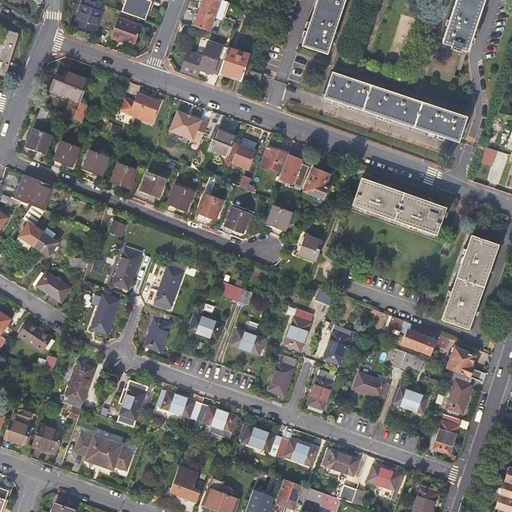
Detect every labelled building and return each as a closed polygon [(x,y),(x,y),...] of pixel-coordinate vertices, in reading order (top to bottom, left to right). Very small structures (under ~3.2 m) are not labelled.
[(94,33),(104,7),(101,5),(86,0),(83,6),(81,5),(74,26),(94,33)] [(124,0),(124,3),(127,4),(123,14),(133,17),(144,21),(149,5),(151,1),(146,0),(124,0)] [(194,17),(191,27),(230,40),(235,23),(214,15),(220,0),(218,0),(199,0),(199,3),(201,4),(196,18),(194,17)] [(346,0),(317,0),(310,23),(302,46),(328,55),(346,0)] [(456,0),(442,44),(451,47),(451,50),(460,52),(461,50),(467,52),(474,30),(484,0),(456,0)] [(121,13),(120,12),(110,39),(119,42),(120,40),(125,42),(134,44),(141,26),(131,23),(133,17),(123,14),(121,13)] [(0,73),(3,75),(17,33),(0,27),(0,73)] [(219,73),(227,49),(208,43),(202,57),(188,52),(181,71),(196,76),(199,70),(218,77),(219,75),(219,73)] [(246,56),(227,49),(219,73),(242,80),(250,55),(247,53),(246,56)] [(252,70),(249,80),(258,84),(261,74),(252,70)] [(80,102),(88,81),(65,72),(62,78),(56,75),(50,90),(80,102)] [(219,75),(241,83),(242,80),(219,73),(219,75)] [(332,73),(323,98),(458,143),(466,118),(446,111),(395,94),(357,81),(332,73)] [(123,96),(118,110),(150,125),(159,103),(138,94),(135,101),(123,96)] [(59,115),(41,108),(37,118),(55,124),(59,115)] [(61,116),(64,117),(73,120),(73,119),(77,110),(71,108),(70,112),(64,109),(61,116)] [(77,110),(73,119),(80,121),(83,113),(77,110)] [(170,131),(200,143),(208,124),(178,111),(170,131)] [(43,152),(45,152),(51,136),(34,129),(27,145),(36,149),(36,150),(43,153),(43,152)] [(217,130),(209,150),(218,153),(214,162),(224,166),(223,168),(228,169),(230,164),(238,146),(238,144),(232,142),(234,137),(217,130)] [(285,139),(280,151),(288,154),(293,142),(285,139)] [(72,166),(79,149),(61,142),(54,159),(72,166)] [(240,147),(253,152),(254,148),(242,143),(240,147)] [(238,146),(230,164),(248,171),(255,154),(253,152),(240,147),(238,146)] [(490,149),(483,147),(473,178),(479,180),(490,149)] [(270,170),(280,175),(288,154),(280,151),(279,153),(268,149),(261,164),(260,168),(269,172),(270,170)] [(84,167),(92,171),(92,172),(99,175),(100,174),(101,174),(108,159),(90,151),(84,167)] [(111,181),(129,188),(135,171),(118,164),(111,181)] [(281,178),(289,181),(293,170),(285,167),(281,178)] [(313,168),(304,192),(323,199),(324,197),(327,196),(328,192),(327,189),(328,187),(325,185),(329,175),(313,168)] [(141,189),(150,193),(149,194),(156,197),(157,196),(158,196),(165,180),(147,173),(141,189)] [(15,199),(43,210),(53,186),(25,175),(15,199)] [(352,206),(437,235),(443,216),(445,217),(447,213),(445,212),(446,208),(426,201),(384,186),(362,178),(352,206)] [(240,188),(247,190),(248,185),(250,181),(244,179),(240,188)] [(247,190),(254,194),(256,191),(253,190),(254,188),(248,185),(247,190)] [(186,210),(192,193),(175,186),(168,203),(186,210)] [(3,195),(1,200),(12,205),(14,200),(3,195)] [(204,195),(197,211),(215,218),(222,201),(204,195)] [(285,229),(290,214),(273,207),(267,223),(276,226),(275,227),(283,230),(283,229),(285,229)] [(232,208),(225,225),(243,232),(249,215),(232,208)] [(124,225),(112,221),(108,232),(120,236),(124,225)] [(19,237),(31,245),(49,256),(58,243),(53,239),(44,233),(28,223),(19,237)] [(44,233),(53,239),(56,234),(47,228),(44,233)] [(471,235),(441,319),(469,329),(498,245),(471,235)] [(28,250),(31,245),(19,237),(15,242),(28,250)] [(299,255),(316,261),(323,243),(306,237),(303,246),(301,245),(299,253),(300,253),(299,255)] [(127,251),(140,255),(141,253),(128,247),(127,251)] [(140,255),(127,251),(125,250),(113,284),(128,290),(140,255)] [(97,261),(94,270),(101,272),(104,263),(97,261)] [(155,301),(169,307),(182,272),(161,264),(151,290),(158,292),(155,301)] [(36,285),(45,273),(42,272),(34,284),(36,285)] [(45,273),(36,285),(61,302),(70,289),(45,272),(45,273)] [(224,283),(220,294),(247,305),(252,293),(224,283)] [(103,295),(91,329),(107,335),(119,300),(103,295)] [(169,309),(169,307),(155,301),(154,301),(153,304),(169,309)] [(312,316),(297,310),(294,318),(295,318),(285,346),(300,351),(310,324),(311,324),(313,316),(312,316)] [(0,332),(1,333),(10,319),(0,312),(0,332)] [(156,313),(154,318),(167,322),(168,317),(156,313)] [(194,315),(189,330),(216,340),(222,325),(194,315)] [(402,320),(389,315),(383,329),(391,332),(393,328),(398,330),(402,320)] [(169,324),(154,319),(144,347),(159,352),(169,324)] [(46,347),(51,339),(52,338),(27,321),(18,335),(42,351),(46,347)] [(449,339),(410,324),(406,334),(405,334),(404,337),(416,341),(413,349),(418,351),(421,343),(444,352),(445,349),(449,339)] [(353,331),(335,325),(333,331),(334,332),(324,360),(339,365),(349,337),(354,339),(356,333),(353,331)] [(235,330),(230,345),(258,355),(263,340),(235,330)] [(416,341),(404,337),(401,344),(413,349),(416,341)] [(51,339),(46,347),(49,349),(55,341),(51,339)] [(433,348),(421,343),(418,351),(430,356),(433,348)] [(419,373),(424,360),(391,347),(385,364),(404,372),(411,370),(419,373)] [(449,370),(455,372),(467,376),(469,377),(476,380),(483,383),(485,374),(472,369),(472,368),(470,367),(474,356),(454,349),(446,368),(449,370)] [(278,363),(268,391),(284,396),(294,368),(297,360),(281,354),(278,363)] [(47,356),(46,361),(44,368),(43,369),(53,371),(56,358),(47,356)] [(73,406),(81,409),(83,402),(94,367),(79,362),(67,395),(66,397),(65,397),(63,402),(69,405),(73,406)] [(307,405),(309,405),(322,410),(332,383),(333,383),(335,376),(319,370),(316,377),(317,377),(307,405)] [(467,385),(469,377),(467,376),(455,372),(452,380),(456,381),(447,409),(462,415),(471,386),(467,385)] [(384,399),(386,392),(388,389),(389,384),(358,373),(353,388),(381,399),(381,398),(384,399)] [(117,421),(133,427),(136,419),(135,419),(145,392),(139,390),(141,384),(128,380),(125,390),(123,389),(118,403),(123,405),(120,413),(117,421)] [(147,387),(141,384),(139,390),(145,392),(145,393),(147,387)] [(392,402),(394,403),(422,413),(428,398),(397,387),(394,394),(395,394),(392,402)] [(209,406),(194,401),(194,402),(167,392),(168,391),(162,389),(156,406),(162,408),(162,407),(188,417),(196,420),(193,428),(199,430),(202,422),(203,422),(211,424),(209,431),(228,437),(230,432),(233,433),(239,418),(236,417),(236,416),(209,407),(209,406)] [(69,416),(78,420),(82,409),(81,409),(73,406),(71,410),(69,416)] [(11,415),(29,421),(31,421),(33,414),(14,407),(11,415)] [(3,438),(24,445),(30,428),(27,427),(29,421),(11,415),(3,438)] [(449,455),(460,420),(444,415),(442,422),(433,450),(449,455)] [(45,448),(47,451),(56,454),(63,431),(38,422),(31,443),(45,448)] [(311,466),(317,451),(290,441),(290,440),(275,435),(274,435),(244,424),(239,438),(242,439),(241,441),(269,451),(268,454),(275,457),(275,455),(280,457),(282,456),(284,457),(285,457),(311,466)] [(30,428),(24,445),(28,446),(33,429),(30,428)] [(103,464),(102,466),(113,470),(115,466),(126,471),(133,453),(121,449),(122,445),(94,435),(93,439),(80,434),(74,451),(86,456),(85,460),(96,464),(97,462),(103,464)] [(353,475),(359,460),(328,449),(322,464),(326,465),(343,471),(353,475)] [(372,465),(367,480),(395,491),(395,490),(398,491),(403,476),(372,465)] [(511,511),(511,468),(508,467),(494,508),(498,510),(505,511),(511,511)] [(195,503),(200,491),(193,489),(198,473),(184,468),(183,472),(177,470),(171,489),(181,493),(180,496),(189,499),(188,501),(195,503)] [(200,489),(205,476),(201,474),(196,487),(200,489)] [(208,488),(203,505),(223,511),(232,511),(237,499),(218,492),(222,481),(212,478),(208,488)] [(275,504),(295,511),(300,511),(310,488),(303,486),(284,479),(275,504)] [(430,511),(437,491),(422,486),(412,511),(430,511)] [(270,511),(276,495),(254,487),(245,511),(270,511)] [(344,500),(360,506),(365,492),(356,489),(350,487),(344,500)] [(0,488),(0,511),(8,492),(0,488)] [(320,492),(317,491),(314,500),(321,503),(324,493),(320,492)] [(341,499),(325,494),(322,502),(338,508),(341,499)]
